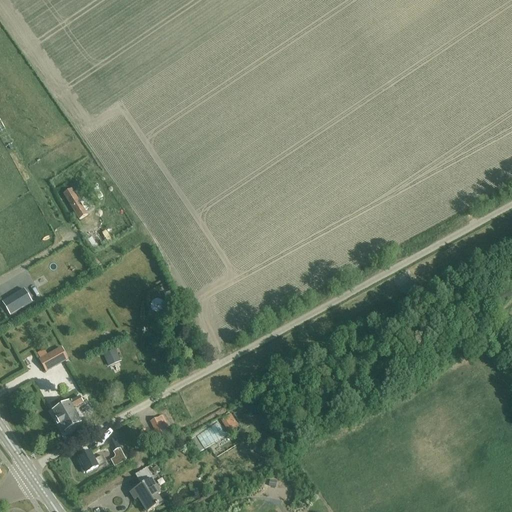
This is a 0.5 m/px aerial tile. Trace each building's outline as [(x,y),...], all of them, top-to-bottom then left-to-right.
[(72,207),(80,202),(72,189),(64,194),(72,207)] [(84,199),(80,202),(72,207),(80,220),(88,215),(84,209),(88,206),(84,199)] [(78,245),(84,241),(80,236),(75,240),(78,245)] [(55,250),(43,256),(46,261),(58,255),(55,250)] [(494,297),(498,305),(511,297),(511,295),(509,289),(494,297)] [(32,303),(24,290),(2,303),(10,316),(32,303)] [(61,349),(50,356),(56,367),(67,361),(61,349)] [(102,356),(110,373),(123,367),(115,350),(102,356)] [(89,398),(82,402),(80,398),(54,412),(64,432),(82,422),(75,409),(83,404),(89,414),(95,410),(89,398)] [(221,420),(229,433),(238,428),(230,415),(221,420)] [(150,423),(157,437),(165,433),(158,419),(150,423)] [(115,439),(107,443),(112,452),(119,448),(115,439)] [(102,456),(95,460),(90,452),(79,458),(83,466),(80,467),(84,474),(86,473),(87,475),(99,468),(98,467),(106,463),(102,456)] [(146,511),(149,511),(158,506),(154,500),(161,495),(152,481),(153,480),(146,468),(135,476),(142,486),(131,494),(136,502),(139,500),(146,511)]
